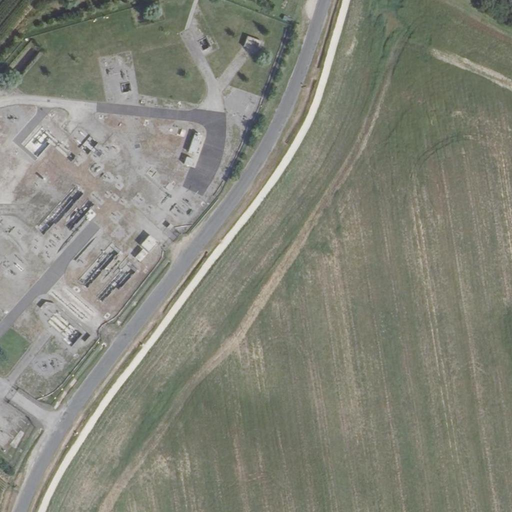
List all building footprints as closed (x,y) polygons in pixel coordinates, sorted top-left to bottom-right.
[(247,37),(244,47),(260,51),(262,40),(247,37)] [(36,156),(51,138),(40,129),(25,147),(36,156)] [(94,149),(99,142),(90,135),(81,148),(88,153),(93,148),(94,149)] [(142,262),(158,241),(151,235),(135,256),(142,262)] [(0,438),(7,445),(12,439),(0,429),(0,438)]
